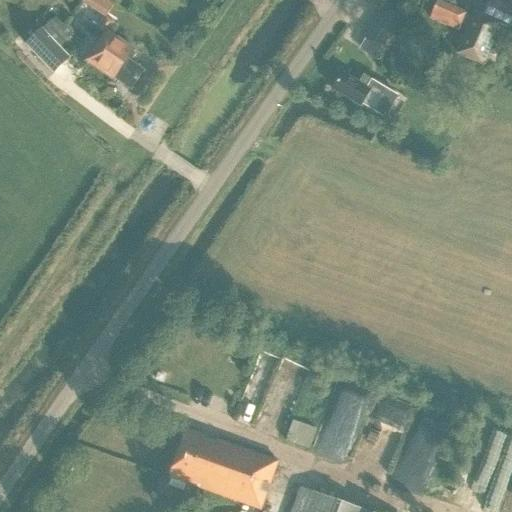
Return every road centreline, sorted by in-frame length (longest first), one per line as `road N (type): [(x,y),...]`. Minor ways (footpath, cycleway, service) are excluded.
road 1 (unclassified): [(0,497),(347,0)]
road 2 (unknown): [(89,369),(389,491)]
